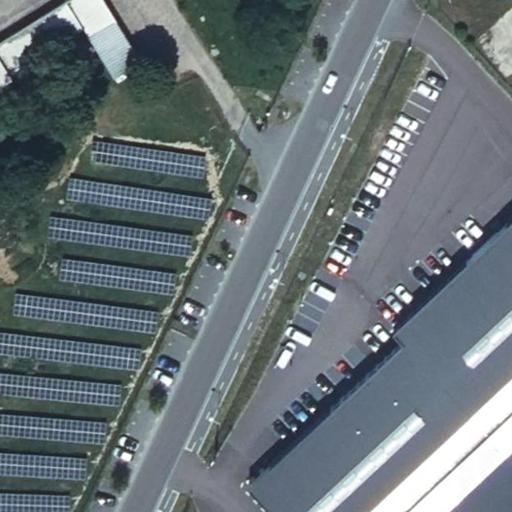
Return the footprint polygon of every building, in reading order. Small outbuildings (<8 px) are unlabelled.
[(104,0),(67,0),(53,9),(68,33),(75,45),(92,35),(116,75),(141,60),(104,0)] [(0,47),(12,67),(68,33),(53,9),(0,40),(0,47)] [(12,67),(0,47),(0,83),(16,74),(12,67)] [(511,212),(393,323),(406,336),(489,425),(511,404),(511,212)] [(397,511),(489,425),(406,336),(250,482),(276,511),(397,511)] [(511,511),(511,404),(397,511),(511,511)]
